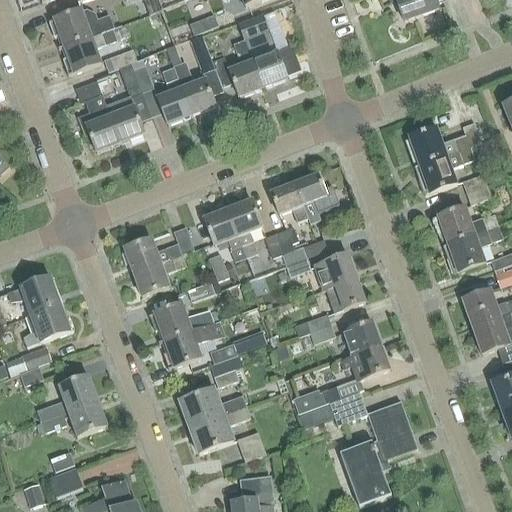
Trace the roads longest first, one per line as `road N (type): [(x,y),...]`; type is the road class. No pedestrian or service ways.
road 1 (residential): [(484,511),(343,122)]
road 2 (residential): [(177,511),(74,227)]
road 3 (residential): [(74,227),(343,122)]
road 4 (residential): [(74,227),(0,20)]
road 5 (residential): [(343,122),(511,53)]
road 6 (residential): [(343,122),(309,0)]
